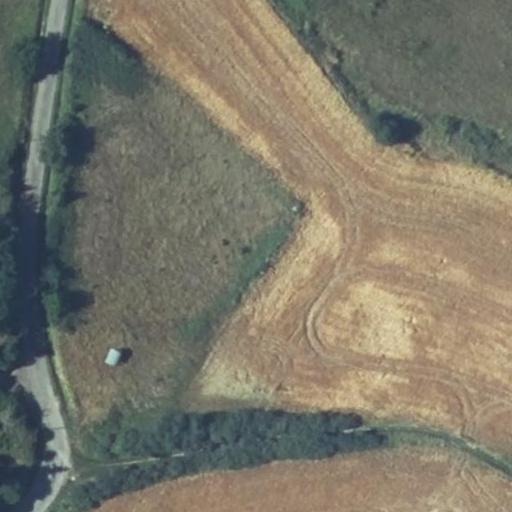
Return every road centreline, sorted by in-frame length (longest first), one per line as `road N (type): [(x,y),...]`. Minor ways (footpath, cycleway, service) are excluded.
road 1 (tertiary): [(60,0),(33,164),(27,260),(31,340),(55,462),(23,511)]
road 2 (track): [(55,462),(408,428),(511,471)]
